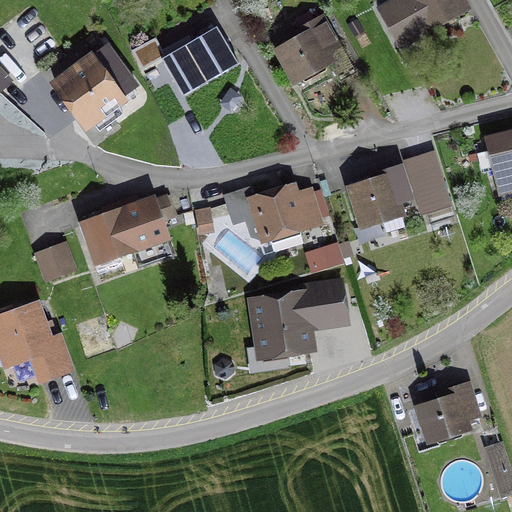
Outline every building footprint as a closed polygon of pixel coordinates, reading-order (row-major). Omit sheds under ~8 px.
[(394,0),(381,8),(402,45),(466,10),(459,0),(394,0)] [(341,45),(338,46),(322,17),(295,32),(298,38),(278,50),(296,81),(330,62),(340,80),(355,71),(341,45)] [(183,96),(239,63),(217,27),(210,31),(207,27),(200,31),(203,35),(162,59),(183,96)] [(155,39),(132,51),(139,64),(162,52),(155,39)] [(96,68),(63,92),(86,125),(121,100),(120,98),(136,87),(107,47),(90,60),(96,68)] [(0,69),(0,87),(9,79),(0,69)] [(511,132),(487,139),(498,184),(511,180),(511,132)] [(351,189),(362,224),(401,212),(398,203),(411,198),(401,167),(372,175),(374,182),(351,189)] [(291,187),(253,200),(265,239),(321,221),(311,191),(294,196),(291,187)] [(94,262),(98,273),(122,264),(118,255),(154,242),(140,203),(115,212),(113,206),(103,210),(105,216),(84,223),(98,260),(94,262)] [(64,245),(39,254),(48,279),(73,270),(64,245)] [(287,350),(310,347),(304,307),(314,305),(317,326),(346,321),(340,282),(300,288),(302,296),(254,303),(259,335),(255,341),(256,348),(248,350),(252,372),(289,367),(287,350)] [(40,379),(70,368),(59,339),(50,342),(36,304),(0,317),(0,346),(6,364),(31,355),(40,379)] [(419,406),(430,440),(468,428),(466,420),(479,415),(468,384),(440,392),(441,399),(419,406)]
